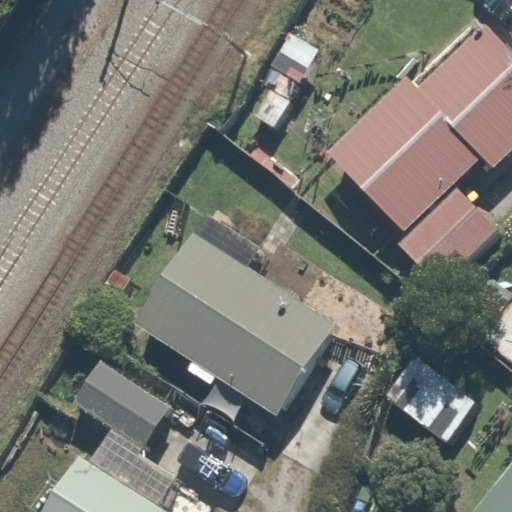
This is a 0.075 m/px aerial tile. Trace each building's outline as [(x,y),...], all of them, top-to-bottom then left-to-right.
[(445,285),(505,230),(472,195),(511,158),(511,55),(478,18),(327,157),(445,285)] [(188,235),(128,326),(192,367),(187,375),(213,392),(205,403),(238,425),(250,406),(278,425),(302,387),(337,410),(372,356),(188,235)] [(511,295),(480,337),(511,362),(511,295)] [(476,404),(417,352),(381,393),(440,445),(476,404)] [(99,360),(74,400),(112,425),(146,446),(172,405),(99,360)] [(112,425),(91,460),(78,452),(41,511),(170,511),(158,505),(176,477),(140,455),(146,446),(112,425)] [(511,511),(511,470),(478,511),(511,511)]
